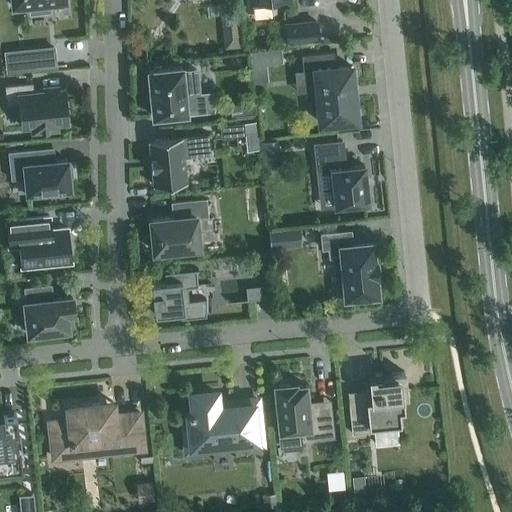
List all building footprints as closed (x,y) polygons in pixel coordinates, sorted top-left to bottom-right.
[(11,6),(14,5),(19,4),(20,13),(49,10),(48,2),(62,0),(63,0),(66,0),(65,0),(11,0),(11,3),(11,6)] [(218,6),(207,6),(207,16),(218,16),(218,6)] [(286,21),(289,43),(322,39),(320,18),(286,21)] [(239,28),(222,30),(224,48),(240,46),(239,28)] [(54,45),(28,48),(30,69),(56,66),(54,45)] [(281,48),(250,51),(251,65),(266,64),(283,62),(281,48)] [(356,98),(354,98),(352,86),(355,86),(354,73),(351,74),(350,66),(334,67),(333,51),(301,55),(303,72),(314,71),(320,123),(356,119),(355,111),(357,111),(356,98)] [(196,70),(182,71),(182,67),(148,71),(152,117),(186,113),(186,109),(196,108),(195,94),(199,94),(196,70)] [(6,104),(19,102),(21,126),(32,125),(32,130),(56,128),(55,123),(67,121),(64,90),(33,93),(32,82),(4,85),(6,104)] [(229,104),(231,116),(255,113),(253,102),(229,104)] [(255,121),(243,122),(244,134),(245,138),(257,136),(255,121)] [(243,122),(219,125),(221,137),(244,134),(243,122)] [(210,154),(208,133),(149,140),(150,157),(149,157),(150,169),(152,168),(153,185),(185,182),(183,157),(210,154)] [(277,139),(260,141),(262,166),(279,164),(277,139)] [(342,141),(314,144),(317,171),(331,170),(334,205),(367,202),(364,165),(344,167),(342,141)] [(67,163),(67,159),(35,163),(34,149),(8,152),(10,179),(25,178),(26,193),(69,188),(68,178),(72,178),(71,163),(67,163)] [(174,217),(150,219),(153,251),(169,249),(170,252),(182,250),(182,248),(198,247),(195,215),(206,214),(204,199),(172,203),(174,217)] [(67,228),(50,230),(49,216),(6,220),(9,247),(19,246),(21,267),(71,262),(67,228)] [(300,226),(268,229),(269,248),(301,245),(300,226)] [(322,248),(328,247),(329,257),(341,256),(343,275),(334,276),(337,299),(377,294),(375,276),(377,276),(376,261),(373,261),(371,242),(352,244),(350,231),(320,234),(322,248)] [(198,286),(196,270),(198,270),(198,269),(163,273),(164,282),(151,283),(152,294),(147,294),(148,305),(153,304),(154,315),(180,312),(180,318),(205,315),(206,298),(187,300),(186,288),(198,286)] [(248,286),(249,299),(269,297),(268,284),(248,286)] [(24,288),(26,302),(24,302),(28,334),(72,328),(70,313),(74,313),(72,296),(52,298),(50,285),(24,288)] [(409,410),(405,372),(383,374),(383,377),(375,378),(374,375),(368,376),(369,389),(359,390),(360,401),(348,402),(352,433),(370,431),(369,426),(400,423),(399,411),(409,410)] [(295,387),(295,383),(274,385),(279,431),(297,429),(299,442),(334,438),(331,410),(308,412),(305,386),(295,387)] [(261,443),(257,399),(234,402),(234,407),(217,409),(215,391),(191,394),(193,411),(188,412),(190,429),(185,429),(187,451),(212,448),(211,443),(232,441),(233,446),(261,443)] [(67,407),(68,420),(49,421),(53,457),(143,448),(139,412),(114,415),(113,402),(67,407)] [(19,435),(17,415),(3,416),(3,413),(0,413),(0,472),(23,470),(20,447),(18,447),(17,436),(19,435)] [(364,475),(352,476),(354,492),(366,491),(364,475)] [(152,481),(135,483),(137,501),(154,499),(152,481)] [(20,495),(21,511),(36,511),(35,493),(20,495)] [(276,493),(261,495),(263,508),(277,506),(276,493)]
